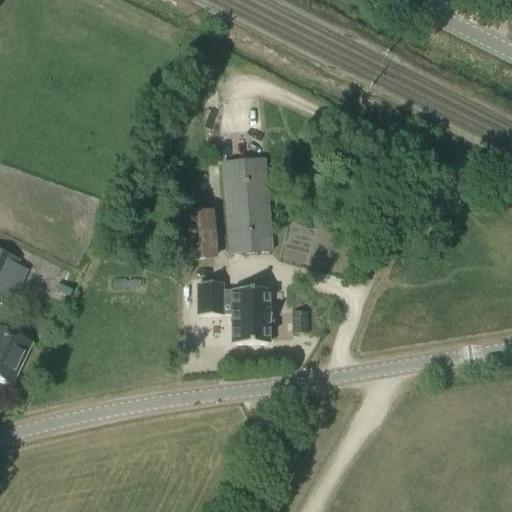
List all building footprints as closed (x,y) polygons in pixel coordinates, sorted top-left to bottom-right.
[(238,124),(239,104),(227,103),(226,123),(238,124)] [(228,257),(272,253),(264,160),(220,164),(228,257)] [(184,247),(211,245),(209,199),(182,200),(184,247)] [(0,300),(19,261),(0,252),(0,300)] [(267,313),(267,292),(221,292),(221,286),(197,286),(197,318),(221,318),(221,317),(231,317),(231,346),(267,346),(267,325),(269,325),(269,313),(267,313)] [(292,335),(305,335),(305,314),(292,315),(292,335)] [(0,380),(7,383),(14,368),(17,370),(29,344),(0,330),(0,380)]
